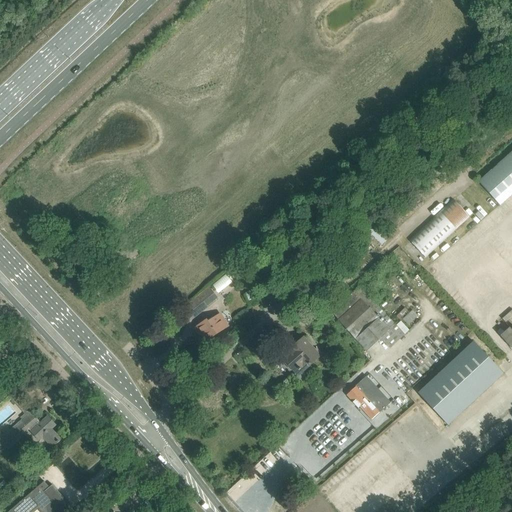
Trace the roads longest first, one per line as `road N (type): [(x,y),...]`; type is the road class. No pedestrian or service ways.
road 1 (unclassified): [(0,309),(189,511)]
road 2 (secondary): [(156,426),(0,250)]
road 3 (secondary): [(0,287),(142,439)]
road 4 (secondary): [(0,138),(147,0)]
road 5 (residential): [(156,426),(168,408),(151,374),(74,292)]
road 6 (secondary): [(111,0),(0,101)]
